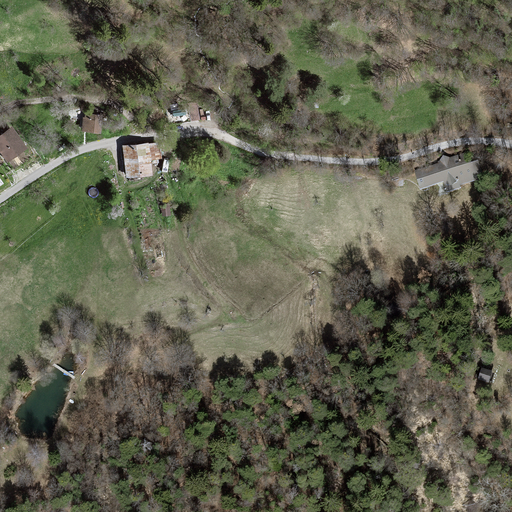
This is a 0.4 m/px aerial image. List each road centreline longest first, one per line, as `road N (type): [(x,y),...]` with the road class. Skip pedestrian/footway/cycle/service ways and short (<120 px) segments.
road 1 (residential): [(511,147),(449,142),(370,160),(316,158),(191,132),(153,133),(69,153),(0,196)]
road 2 (track): [(153,133),(111,113),(61,105),(0,116)]
